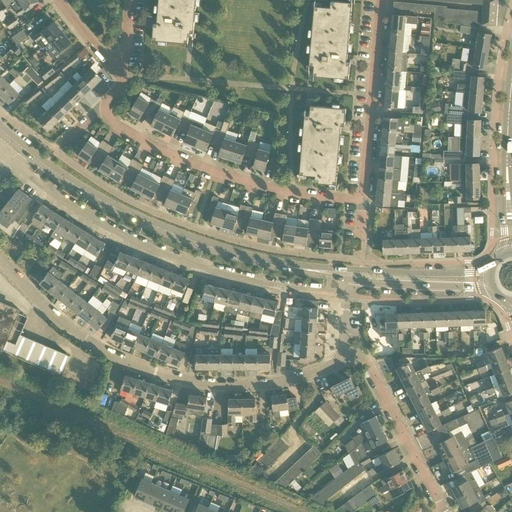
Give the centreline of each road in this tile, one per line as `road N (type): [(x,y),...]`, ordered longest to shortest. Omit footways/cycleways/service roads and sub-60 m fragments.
road 1 (residential): [(0,258),(61,323),(146,372),(255,387),(314,374),(344,354)]
road 2 (secondary): [(302,269),(164,231),(20,148)]
road 3 (residential): [(360,196),(292,193),(214,173),(129,133),(104,111)]
road 4 (residential): [(360,196),(380,0)]
road 5 (residential): [(445,511),(363,358),(344,354)]
road 6 (secondary): [(355,275),(491,290)]
road 7 (secondary): [(489,270),(355,275)]
